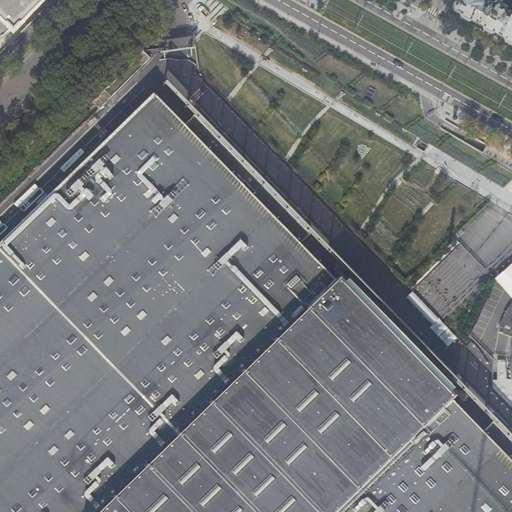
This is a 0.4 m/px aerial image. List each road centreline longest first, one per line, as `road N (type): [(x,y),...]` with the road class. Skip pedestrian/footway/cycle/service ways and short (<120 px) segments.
road 1 (primary): [(275,0),(511,131)]
road 2 (secondary): [(0,100),(101,0)]
